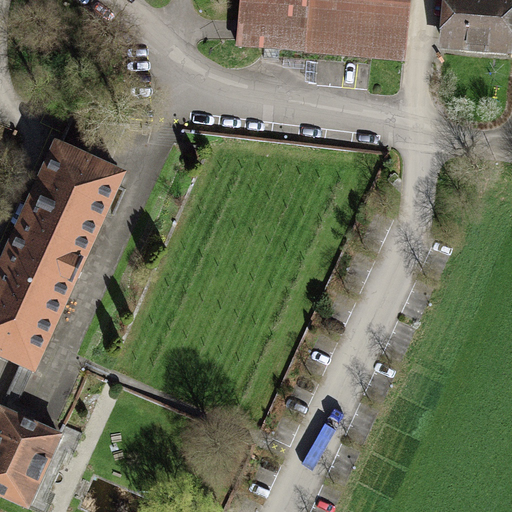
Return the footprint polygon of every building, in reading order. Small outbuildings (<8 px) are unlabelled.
[(410,0),(240,0),(237,28),(236,45),(265,48),(264,57),(271,57),(277,58),(278,49),(405,60),(410,0)] [(511,0),(449,0),(446,39),(511,44),(511,0)] [(283,58),(282,67),(304,69),(304,60),(283,58)] [(305,82),(316,83),(317,62),(307,61),(305,82)] [(0,255),(0,357),(21,367),(33,372),(126,170),(97,157),(53,138),(32,185),(0,255)] [(3,403),(15,408),(33,372),(21,367),(3,403)] [(1,402),(0,404),(0,487),(36,503),(68,432),(15,408),(3,403),(1,402)]
